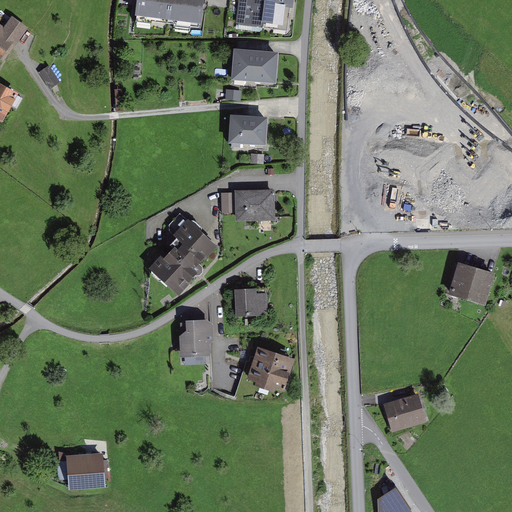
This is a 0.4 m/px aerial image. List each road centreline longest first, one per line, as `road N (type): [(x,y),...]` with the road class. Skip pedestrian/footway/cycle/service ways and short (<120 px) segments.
road 1 (residential): [(347,245),(272,251),(139,333),(84,338),(17,304)]
road 2 (residential): [(347,245),(358,511)]
road 3 (residential): [(511,241),(347,245)]
